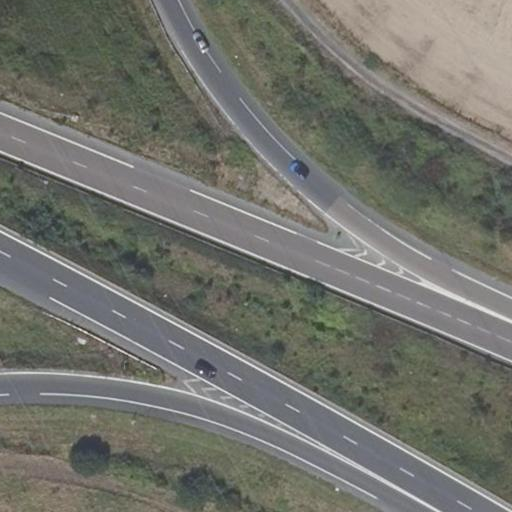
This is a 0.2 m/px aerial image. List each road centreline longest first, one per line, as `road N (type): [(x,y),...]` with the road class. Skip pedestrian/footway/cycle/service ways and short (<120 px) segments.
road 1 (trunk): [(511,342),(0,129)]
road 2 (trunk): [(0,254),(304,414),(463,511)]
road 3 (trunk): [(511,309),(350,221),(275,161),(216,79),(175,0)]
road 4 (trunk): [(0,382),(107,382),(210,408),(432,511)]
road 5 (track): [(289,0),(422,116),(511,163)]
